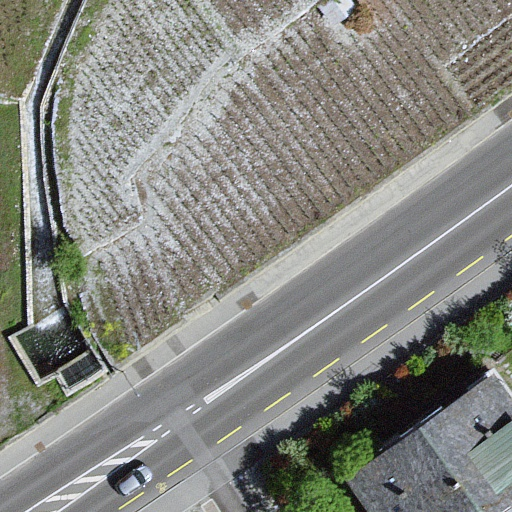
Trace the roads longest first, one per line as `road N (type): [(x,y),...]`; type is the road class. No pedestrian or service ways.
road 1 (primary): [(511,184),(181,416)]
road 2 (primary): [(181,416),(42,511)]
